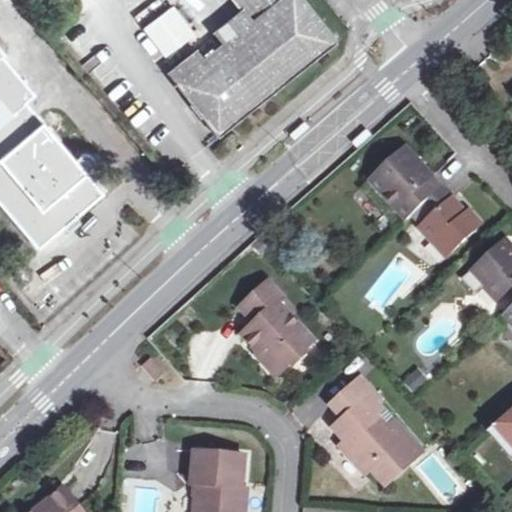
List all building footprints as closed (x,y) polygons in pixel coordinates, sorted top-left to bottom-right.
[(163,0),(154,0),(135,14),(143,25),(168,7),(163,0)] [(337,42),(303,0),(238,0),(245,8),(254,20),(224,45),(206,59),(177,83),(220,136),(337,42)] [(254,20),(245,8),(215,33),(224,45),(254,20)] [(198,49),(202,54),(215,44),(201,25),(188,35),(198,49)] [(0,43),(0,94),(16,114),(30,102),(39,94),(8,58),(10,56),(0,43)] [(202,54),(198,49),(168,73),(177,83),(206,59),(202,54)] [(0,127),(0,198),(43,250),(63,232),(64,224),(74,215),(83,215),(106,195),(88,174),(102,161),(96,154),(94,155),(91,152),(89,152),(85,152),(81,154),(79,152),(73,157),(30,102),(16,114),(0,127)] [(443,190),(433,180),(428,184),(415,170),(420,165),(405,150),(376,176),(389,190),(384,195),(397,210),(408,222),(423,207),(443,190)] [(428,184),(433,180),(420,165),(415,170),(428,184)] [(384,195),(389,190),(376,176),(371,181),(384,195)] [(453,201),(443,190),(423,207),(433,218),(421,229),(434,243),(439,240),(452,254),(481,226),(469,213),(465,217),(451,202),(453,201)] [(64,224),(63,232),(72,232),(83,222),(83,215),(74,215),(64,224)] [(439,240),(434,243),(447,258),(452,254),(439,240)] [(511,247),(507,242),(466,278),(479,292),(484,288),(498,304),(511,291),(511,310),(505,316),(511,323),(511,247)] [(429,244),(418,254),(432,269),(443,258),(429,244)] [(267,283),(239,308),(254,325),(242,336),(257,353),(261,350),(281,372),(311,345),(276,305),(282,300),(267,283)] [(261,350),(257,353),(254,356),(273,378),(281,372),(261,350)] [(147,359),(142,364),(153,378),(159,373),(147,359)] [(419,370),(405,383),(415,394),(429,381),(419,370)] [(358,381),(376,402),(380,399),(362,378),(358,381)] [(358,381),(331,405),(342,417),(334,425),(345,439),(352,447),(346,452),(366,473),(371,468),(386,484),(421,453),(394,422),(381,433),(369,420),(382,409),(376,402),(358,381)] [(511,412),(496,426),(511,444),(511,412)] [(352,447),(345,439),(339,444),(346,452),(352,447)] [(244,457),(194,452),(192,483),(197,484),(193,511),(245,511),(248,489),(241,488),(244,457)] [(78,511),(61,490),(33,511),(78,511)]
